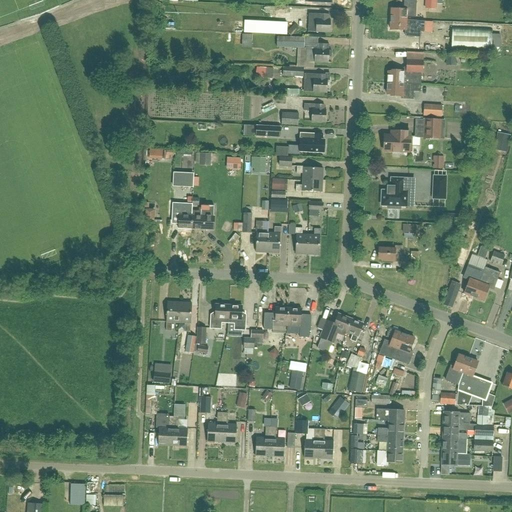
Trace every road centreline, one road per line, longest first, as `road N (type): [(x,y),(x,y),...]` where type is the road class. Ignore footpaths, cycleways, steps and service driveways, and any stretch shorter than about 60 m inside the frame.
road 1 (unclassified): [(511,487),(0,464)]
road 2 (residential): [(347,280),(361,0)]
road 3 (residential): [(347,280),(144,270)]
road 4 (residential): [(423,463),(430,366),(449,319)]
